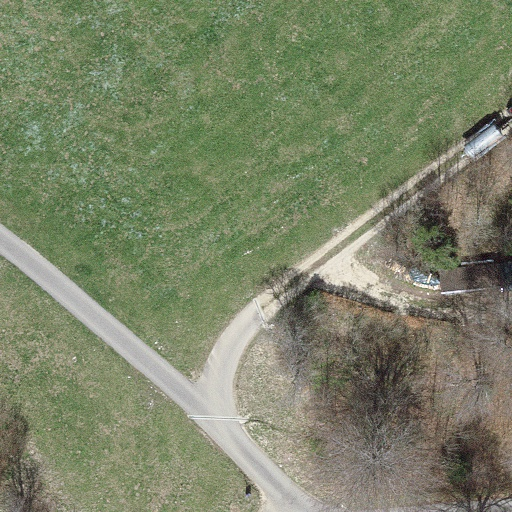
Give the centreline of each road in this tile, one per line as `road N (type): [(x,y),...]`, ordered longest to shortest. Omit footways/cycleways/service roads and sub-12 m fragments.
road 1 (track): [(224,429),(221,368),(253,316),(511,117)]
road 2 (track): [(0,227),(304,511)]
